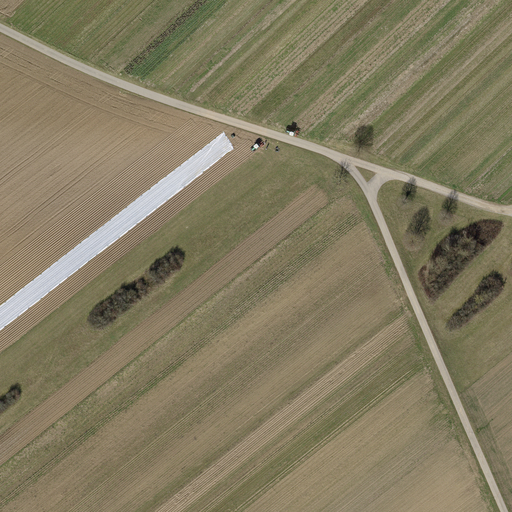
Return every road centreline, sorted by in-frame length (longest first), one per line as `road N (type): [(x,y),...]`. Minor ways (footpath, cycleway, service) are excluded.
road 1 (track): [(344,158),(368,190),(505,511)]
road 2 (track): [(0,26),(92,73),(344,158)]
road 3 (track): [(344,158),(511,211)]
